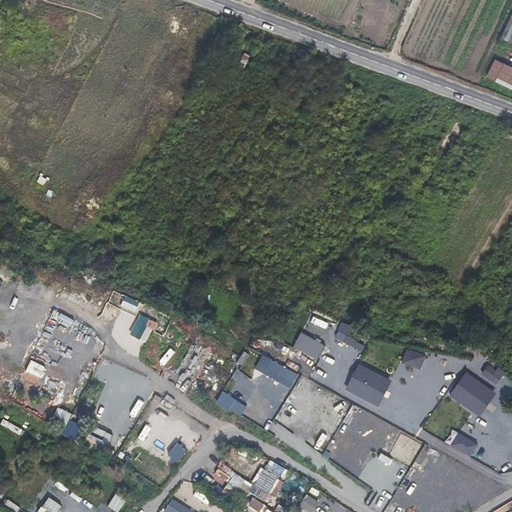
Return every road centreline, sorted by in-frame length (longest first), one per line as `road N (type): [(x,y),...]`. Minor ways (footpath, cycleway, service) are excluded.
road 1 (secondary): [(511,114),(211,0)]
road 2 (residential): [(368,511),(299,466),(230,434),(178,474),(152,511)]
